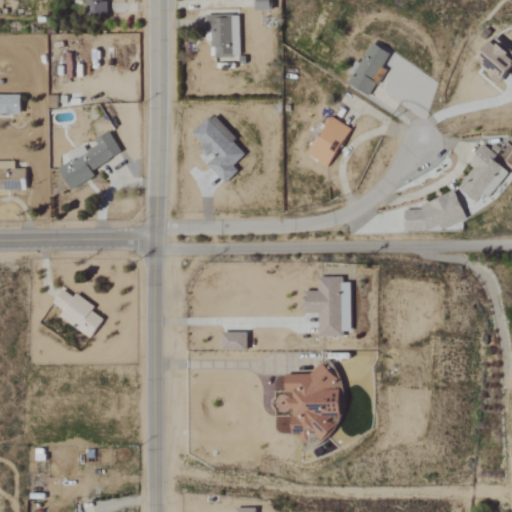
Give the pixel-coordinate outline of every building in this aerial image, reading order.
[(84,0),(84,15),(106,15),(106,0),(84,0)] [(272,0),(258,0),(256,0),(256,11),(273,10),(272,0)] [(206,55),(240,55),(239,13),(206,14),(206,55)] [(497,81),(511,66),(511,53),(495,37),(474,59),(497,81)] [(393,54),(370,41),(347,83),(370,95),(393,54)] [(23,97),(0,96),(0,114),(23,115),(23,97)] [(247,154),(235,142),(239,138),(215,114),(195,134),(206,145),(203,148),(215,160),(209,165),(228,183),(240,171),(235,166),(247,154)] [(351,127),(330,115),(307,155),(329,167),(351,127)] [(54,160),(68,187),(124,158),(111,132),(54,160)] [(458,189),(477,202),(482,194),(489,198),(507,170),(494,161),(498,154),(482,144),(469,164),(473,167),(458,189)] [(16,161),(0,161),(0,190),(27,190),(27,170),(16,170),(16,161)] [(403,203),(404,227),(461,225),(460,201),(403,203)] [(353,283),(345,283),(345,278),(321,277),(321,292),(306,292),(306,313),(321,314),(320,337),(345,337),(345,332),(353,332),(353,283)] [(105,320),(93,311),(96,307),(77,294),(75,298),(63,290),(54,304),(65,311),(60,318),(92,339),(105,320)] [(250,333),(224,332),(224,351),(250,351),(250,333)] [(287,372),(288,396),(290,396),(290,410),(294,410),(295,435),(303,435),(304,450),(325,449),(325,435),(344,435),(342,371),(287,372)]
